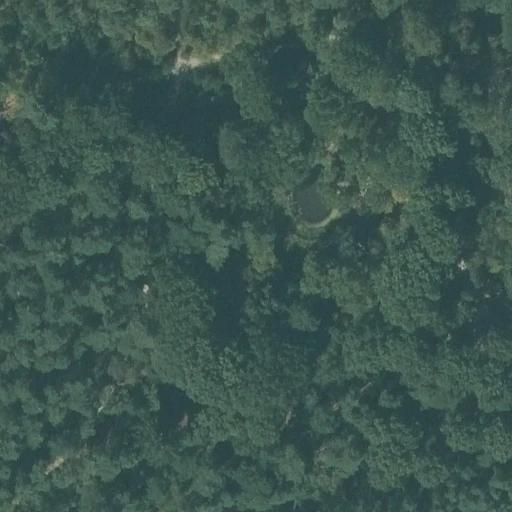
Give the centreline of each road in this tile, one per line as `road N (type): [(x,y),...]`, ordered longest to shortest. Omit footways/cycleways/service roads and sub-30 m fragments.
road 1 (track): [(175,0),(174,104),(156,130),(142,334),(81,448),(0,509)]
road 2 (track): [(420,0),(460,278),(480,301),(511,305)]
